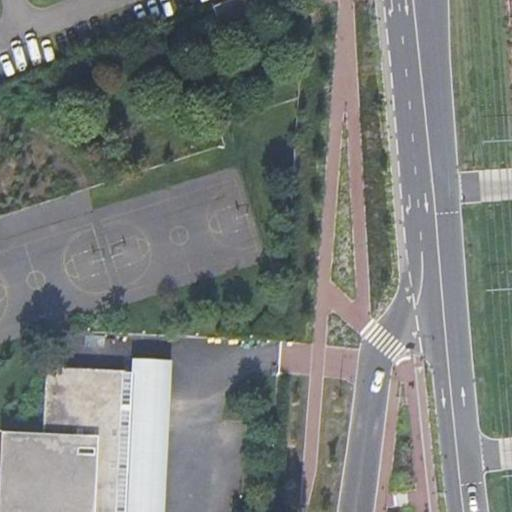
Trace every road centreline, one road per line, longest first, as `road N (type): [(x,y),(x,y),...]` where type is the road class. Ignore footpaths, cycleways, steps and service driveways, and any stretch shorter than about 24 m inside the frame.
road 1 (primary): [(414,0),(441,286)]
road 2 (primary): [(441,286),(375,351),(352,511)]
road 3 (primary): [(441,286),(457,458)]
